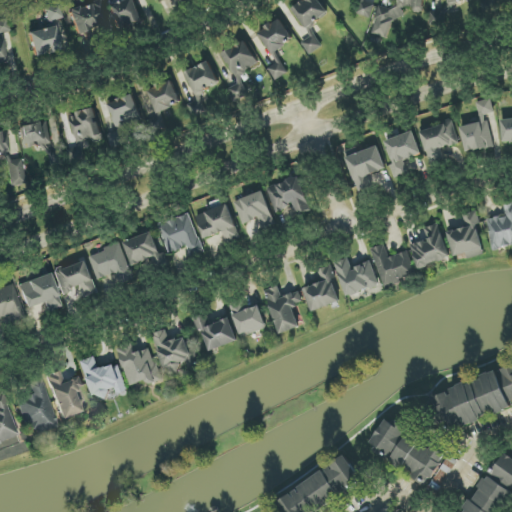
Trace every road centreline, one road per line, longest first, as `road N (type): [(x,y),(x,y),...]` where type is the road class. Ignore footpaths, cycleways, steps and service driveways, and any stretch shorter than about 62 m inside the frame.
road 1 (residential): [(0,367),(343,232),(511,178)]
road 2 (tertiary): [(511,38),(362,80),(0,220)]
road 3 (tertiary): [(0,256),(359,119),(511,74)]
road 4 (residential): [(252,0),(162,52),(66,89),(0,101)]
road 5 (residential): [(343,232),(298,109)]
road 6 (residential): [(511,432),(489,423),(438,511)]
